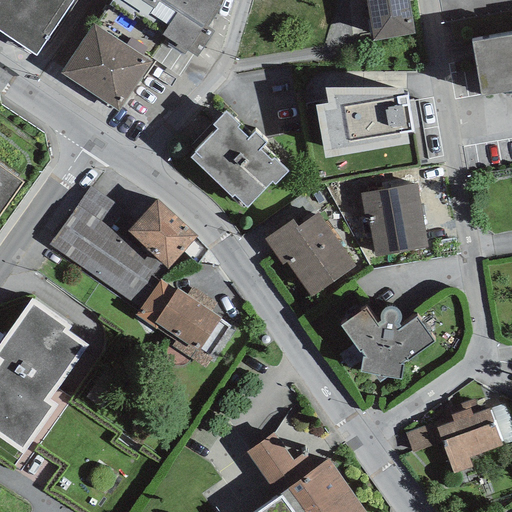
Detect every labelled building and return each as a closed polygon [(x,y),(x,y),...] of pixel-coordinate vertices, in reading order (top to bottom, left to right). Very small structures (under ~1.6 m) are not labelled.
[(0,0),(0,30),(36,54),(72,0),(0,0)] [(144,0),(155,7),(158,0),(159,0),(176,11),(162,33),(167,36),(164,40),(184,53),(218,0),(144,0)] [(408,0),(365,0),(373,39),(414,32),(408,0)] [(151,62),(93,24),(60,73),(117,111),(151,62)] [(511,33),(471,41),(481,95),(511,89),(511,33)] [(403,86),(325,86),(327,103),(316,104),(325,158),(409,141),(407,131),(413,131),(407,94),(404,94),(403,86)] [(239,123),(225,110),(190,145),(195,150),(190,155),(231,196),(233,194),(246,207),(272,181),(274,183),(287,170),(273,156),(270,159),(259,148),(266,141),(255,130),(248,137),(236,126),(239,123)] [(0,209),(21,180),(0,164),(0,209)] [(360,192),(364,217),(361,218),(364,238),(371,236),(375,256),(427,248),(416,183),(360,192)] [(122,210),(90,187),(70,212),(68,210),(44,247),(137,310),(159,279),(167,269),(122,237),(110,228),(122,210)] [(197,236),(156,198),(126,230),(122,237),(167,269),(197,236)] [(292,218),(264,238),(283,264),(287,261),(311,296),(355,265),(317,211),(297,225),(292,218)] [(175,290),(159,279),(137,310),(135,313),(195,355),(221,318),(211,311),(217,304),(191,286),(186,293),(177,287),(175,290)] [(71,325),(31,297),(0,340),(0,437),(23,453),(58,404),(49,398),(87,343),(68,330),(71,325)] [(379,325),(365,306),(340,323),(363,355),(360,370),(401,377),(403,362),(434,340),(417,315),(401,326),(399,322),(399,321),(399,320),(400,318),(400,315),(400,312),(399,310),(397,308),(394,306),(391,305),(390,305),(386,305),(383,307),(381,309),(380,310),(380,312),(380,315),(380,317),(380,319),(378,320),(381,323),(379,325)] [(445,418),(404,433),(412,452),(441,441),(453,473),(472,466),(469,457),(502,444),(488,407),(473,413),(468,400),(442,410),(445,418)] [(273,432),(245,451),(277,496),(254,511),(365,511),(327,458),(315,467),(304,452),(293,460),(273,432)]
